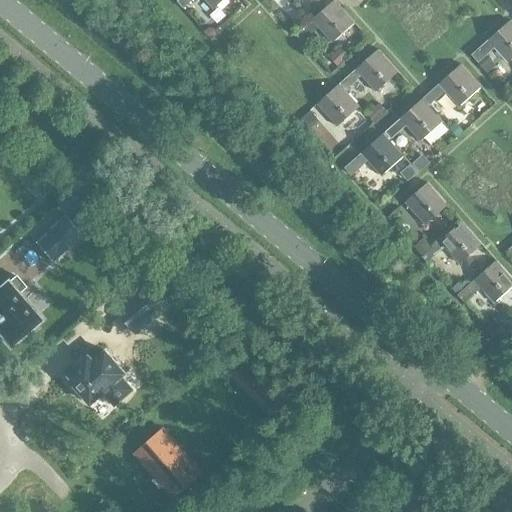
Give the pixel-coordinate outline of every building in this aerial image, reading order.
[(179,0),(178,2),(183,8),(191,0),(208,0),(215,8),(224,0),(179,0)] [(302,42),(320,26),(334,41),(356,22),(337,0),(335,0),(296,35),(302,42)] [(486,55),(496,47),(508,61),(511,58),(511,20),(511,19),(471,54),(487,72),(495,65),(486,55)] [(347,89),(363,74),(377,90),(399,70),(379,47),(357,67),(340,82),(347,89)] [(462,63),(440,82),(424,97),(430,104),(446,89),(460,104),(482,85),(462,63)] [(361,105),(347,89),(340,82),(318,102),(338,125),(361,105)] [(391,138),(408,124),(421,139),(443,119),(423,97),(385,131),(391,138)] [(384,132),(362,152),(344,168),(351,175),(369,159),(382,174),(404,154),(384,132)] [(23,141),(10,152),(44,192),(57,180),(23,141)] [(407,181),(417,172),(410,164),(399,173),(407,181)] [(426,223),(448,204),(428,181),(406,201),(426,223)] [(66,215),(34,242),(51,261),(82,233),(66,215)] [(440,239),(441,240),(422,257),(427,263),(446,246),(459,261),(481,242),(462,220),(440,239)] [(464,302),(482,287),(493,300),(511,284),(511,276),(497,259),(457,294),(464,302)] [(7,281),(0,286),(0,332),(10,344),(40,319),(17,292),(24,286),(15,275),(7,282),(7,281)] [(162,300),(147,283),(116,310),(135,332),(158,312),(154,307),(162,300)] [(68,377),(66,379),(73,387),(75,385),(90,402),(103,391),(114,405),(132,390),(121,377),(125,373),(105,350),(93,360),(88,355),(83,360),(84,361),(78,366),(77,365),(66,375),(68,377)] [(241,365),(232,375),(264,406),(274,396),(241,365)] [(162,431),(137,453),(173,493),(198,472),(162,431)]
